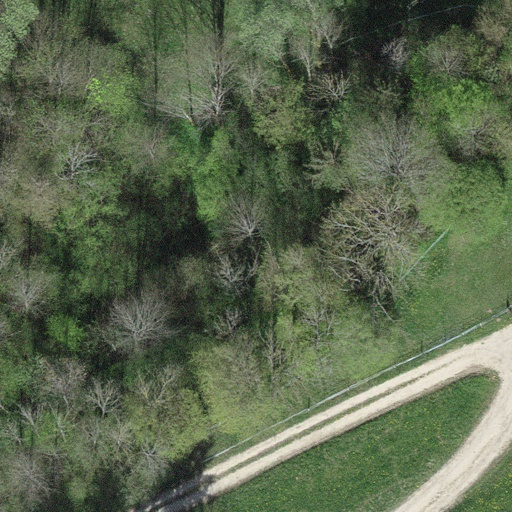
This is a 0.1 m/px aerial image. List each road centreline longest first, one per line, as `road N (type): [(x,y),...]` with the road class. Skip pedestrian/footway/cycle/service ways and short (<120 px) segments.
road 1 (track): [(143,511),(279,434),(511,336)]
road 2 (track): [(414,511),(458,476),(511,406)]
